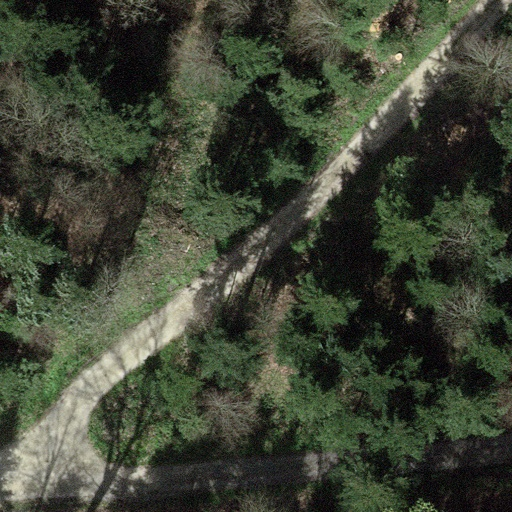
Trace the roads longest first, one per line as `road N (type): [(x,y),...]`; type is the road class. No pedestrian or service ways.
road 1 (track): [(502,0),(272,236),(92,388),(64,432),(64,476)]
road 2 (track): [(511,441),(236,472),(64,476),(0,486)]
